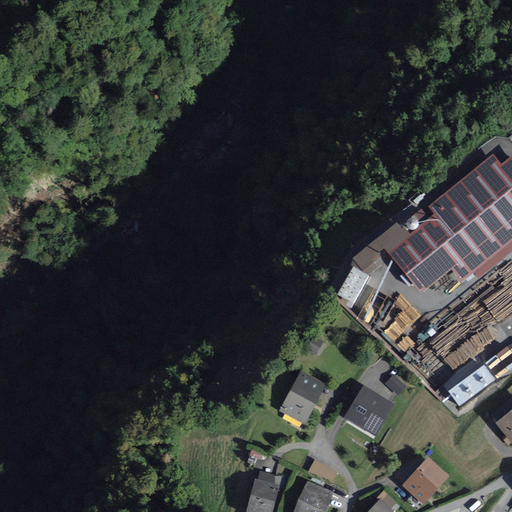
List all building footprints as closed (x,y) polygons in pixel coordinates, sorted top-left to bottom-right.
[(511,160),(502,168),(493,158),(433,206),(439,215),(393,252),(422,289),(453,264),(463,277),(511,237),(511,160)] [(323,342),(315,337),(308,348),(316,353),(323,342)] [(448,388),(484,368),(478,358),(442,378),(448,388)] [(487,363),(451,390),(462,404),(498,376),(487,363)] [(390,381),(401,392),(410,384),(399,372),(390,381)] [(323,385),(303,374),(284,409),(303,420),(323,385)] [(366,387),(347,416),(373,432),(392,403),(366,387)] [(511,412),(500,422),(511,437),(511,412)] [(334,480),(339,468),(317,459),(312,471),(334,480)] [(447,476),(428,459),(404,485),(423,502),(447,476)] [(270,511),(278,487),(256,481),(248,511),(270,511)] [(324,511),(332,493),(308,483),(295,511),(324,511)] [(391,511),(379,501),(369,511),(391,511)]
